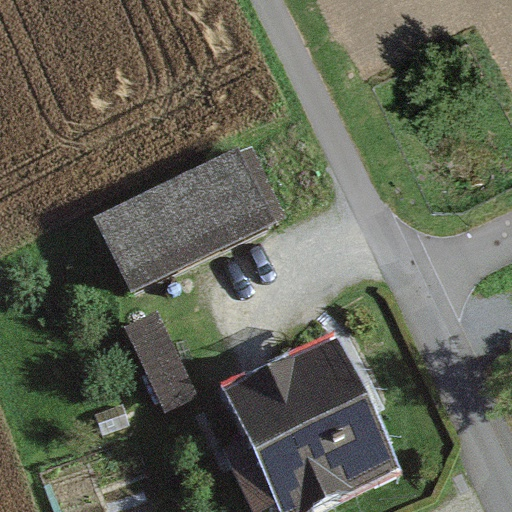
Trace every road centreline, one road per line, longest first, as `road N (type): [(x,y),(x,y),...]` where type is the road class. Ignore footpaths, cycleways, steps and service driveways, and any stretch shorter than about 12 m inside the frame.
road 1 (track): [(408,288),(270,0)]
road 2 (residential): [(511,510),(408,288)]
